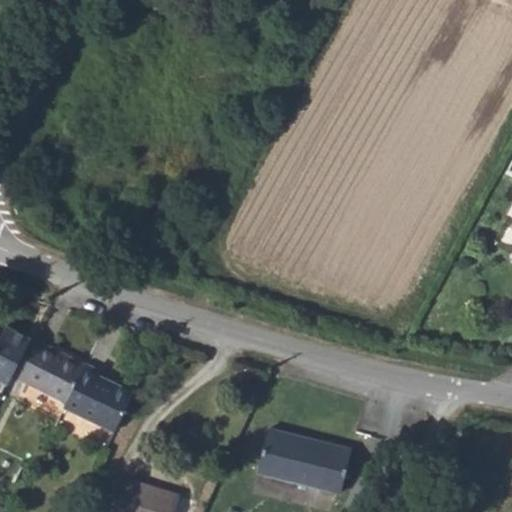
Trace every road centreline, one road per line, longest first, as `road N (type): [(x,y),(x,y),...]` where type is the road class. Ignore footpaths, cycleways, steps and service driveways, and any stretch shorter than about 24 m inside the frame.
road 1 (residential): [(0,253),(243,335),(444,385)]
road 2 (unclassified): [(0,170),(85,0)]
road 3 (residential): [(371,511),(444,385)]
